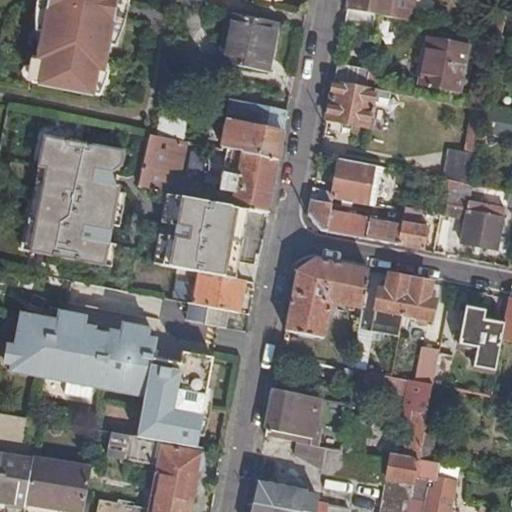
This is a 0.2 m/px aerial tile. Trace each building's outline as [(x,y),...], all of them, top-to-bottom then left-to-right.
[(108,73),(122,0),(50,0),(38,57),(45,59),(41,84),(95,95),(100,71),(108,73)] [(208,9),(209,0),(182,0),(182,4),(208,9)] [(377,16),(414,23),(418,0),(350,0),(348,11),(377,16)] [(377,16),(348,11),(345,27),(373,34),(377,16)] [(269,77),(279,28),(230,17),(220,66),(269,77)] [(466,49),(427,42),(419,84),(458,92),(466,49)] [(338,65),(334,83),(366,89),(368,72),(338,65)] [(334,83),(327,118),(369,129),(375,98),(382,99),(383,93),(366,89),(334,83)] [(224,88),(210,86),(208,100),(221,102),(224,88)] [(171,139),(187,143),(192,111),(163,104),(157,137),(171,139)] [(229,151),(280,161),(288,118),(231,107),(222,150),(229,151)] [(485,127),(488,113),(473,110),(462,166),(451,164),(448,182),(450,182),(473,187),(485,127)] [(510,117),(488,113),(485,127),(507,132),(510,117)] [(160,193),(171,139),(157,137),(150,135),(140,187),(148,188),(148,191),(160,193)] [(84,179),(87,167),(108,172),(112,173),(122,166),(125,152),(46,136),(40,167),(48,168),(31,252),(105,266),(109,243),(97,241),(73,236),(76,225),(99,229),(112,232),(121,186),(106,184),(84,179)] [(171,139),(160,193),(163,194),(177,196),(187,143),(171,139)] [(244,208),(270,213),(280,161),(229,151),(224,173),(210,171),(208,176),(223,180),(218,204),(244,208)] [(366,208),(372,167),(340,160),(334,191),(332,201),(366,208)] [(108,172),(87,167),(84,179),(106,184),(108,172)] [(470,202),(473,187),(450,182),(445,204),(468,209),(460,244),(499,253),(508,210),(470,202)] [(313,186),(310,201),(332,205),(332,201),(334,191),(313,186)] [(177,196),(163,194),(161,203),(173,205),(163,261),(232,273),(244,208),(218,204),(177,196)] [(320,231),(400,247),(405,224),(407,214),(396,212),(393,225),(330,212),(332,205),(310,201),(308,210),(320,231)] [(405,224),(400,247),(427,252),(431,229),(405,224)] [(99,229),(76,225),(73,236),(97,241),(99,229)] [(359,307),(367,272),(314,261),(295,273),(284,333),(323,340),(328,313),(329,305),(337,306),(359,310),(359,307)] [(230,313),(239,315),(244,281),(202,273),(199,287),(193,286),(189,305),(208,309),(230,313)] [(408,280),(388,276),(385,292),(376,290),(372,310),(379,311),(378,318),(387,319),(388,313),(401,316),(408,280)] [(432,285),(408,280),(401,316),(417,318),(416,325),(424,328),(426,320),(433,322),(436,302),(430,301),(432,285)] [(511,300),(509,299),(504,326),(503,333),(511,334),(511,300)] [(329,305),(328,313),(335,315),(337,306),(329,305)] [(379,311),(372,310),(359,307),(359,310),(355,326),(375,331),(378,318),(379,311)] [(503,333),(504,326),(484,322),(486,313),(464,308),(457,347),(476,350),(471,372),(494,377),(503,333)] [(227,329),(230,313),(208,309),(205,326),(227,329)] [(58,325),(21,318),(11,377),(70,387),(71,380),(93,384),(92,391),(123,397),(124,389),(147,393),(145,401),(146,401),(140,440),(163,444),(198,450),(214,361),(183,356),(181,368),(153,363),(157,342),(148,341),(142,340),(144,331),(123,327),(122,336),(111,334),(110,338),(95,335),(96,332),(85,330),(86,320),(65,317),(64,326),(58,325)] [(360,360),(358,372),(366,373),(375,331),(355,326),(351,346),(360,360)] [(438,351),(439,346),(424,343),(415,383),(431,386),(438,351)] [(351,346),(346,369),(358,372),(360,360),(351,346)] [(431,386),(446,389),(454,354),(438,351),(431,386)] [(346,381),(345,386),(355,388),(358,372),(346,369),(343,380),(346,381)] [(366,373),(358,372),(355,388),(413,400),(402,460),(390,459),(389,462),(386,480),(413,486),(415,474),(418,461),(431,386),(415,383),(390,378),(366,373)] [(93,384),(71,380),(70,387),(92,391),(93,384)] [(511,385),(505,384),(502,398),(511,399),(511,385)] [(355,388),(345,386),(344,393),(353,395),(355,388)] [(147,393),(124,389),(123,397),(145,401),(147,393)] [(273,389),(265,431),(312,441),(321,397),(273,389)] [(349,418),(349,417),(350,408),(328,405),(320,448),(342,453),(349,418)] [(371,421),(349,418),(342,453),(364,457),(371,421)] [(162,448),(163,444),(140,440),(112,435),(108,457),(159,466),(162,448)] [(320,448),(293,443),(291,459),(319,476),(383,489),(379,511),(408,511),(413,486),(386,480),(389,462),(385,461),(364,457),(342,453),(320,448)] [(96,511),(191,511),(202,455),(162,448),(159,466),(150,511),(99,502),(96,511)] [(5,511),(7,506),(23,509),(24,505),(30,462),(0,456),(0,511),(5,511)] [(437,479),(439,466),(418,461),(415,474),(430,478),(423,511),(450,511),(456,483),(437,479)] [(90,472),(30,462),(24,505),(62,511),(83,511),(88,482),(90,472)] [(250,507),(276,511),(347,511),(314,507),(315,500),(305,499),(305,493),(255,482),(250,507)]
